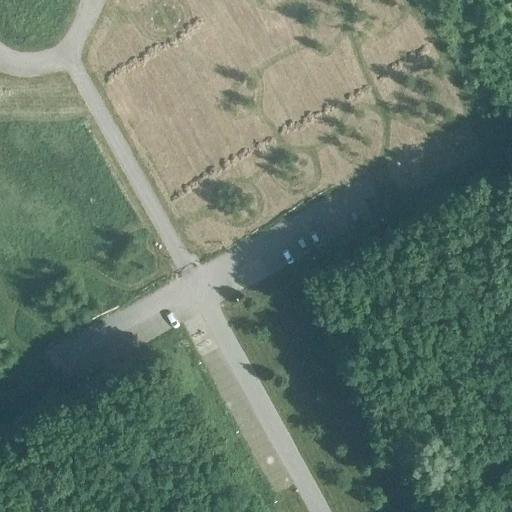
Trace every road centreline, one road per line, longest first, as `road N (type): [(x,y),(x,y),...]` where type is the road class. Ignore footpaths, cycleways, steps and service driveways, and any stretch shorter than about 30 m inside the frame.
road 1 (unclassified): [(319,511),(191,279)]
road 2 (track): [(391,169),(401,186),(419,188),(511,140)]
